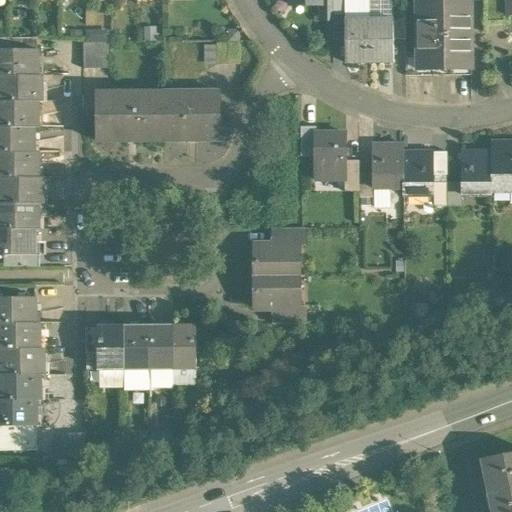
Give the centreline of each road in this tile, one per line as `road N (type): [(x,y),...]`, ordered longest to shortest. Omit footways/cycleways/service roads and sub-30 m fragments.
road 1 (residential): [(290,64),(226,169),(79,177),(80,292)]
road 2 (secondary): [(209,511),(511,401)]
road 3 (residential): [(290,64),(349,105),(389,119),(473,119),(511,107)]
